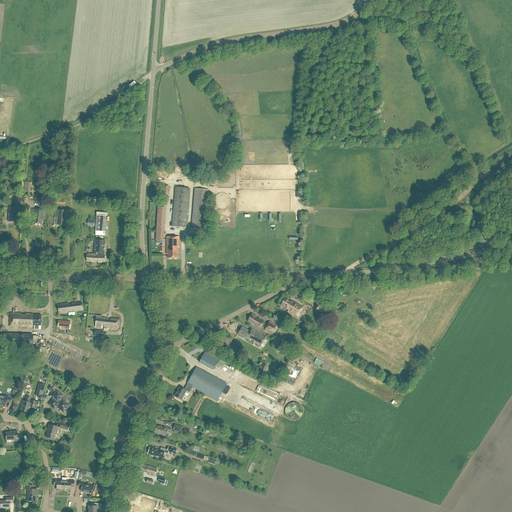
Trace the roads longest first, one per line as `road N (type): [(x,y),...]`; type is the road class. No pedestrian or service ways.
road 1 (unclassified): [(153,70),(214,44),(337,23),(375,0)]
road 2 (unclassified): [(511,248),(297,274)]
road 3 (track): [(337,273),(426,226),(511,156)]
road 4 (unclassified): [(143,272),(153,70)]
road 5 (track): [(0,148),(75,122),(153,70)]
road 6 (residential): [(117,511),(165,349)]
road 7 (residential): [(165,349),(281,290),(297,274)]
road 8 (residential): [(15,278),(143,278)]
road 9 (residential): [(44,511),(43,453),(26,423),(0,415)]
